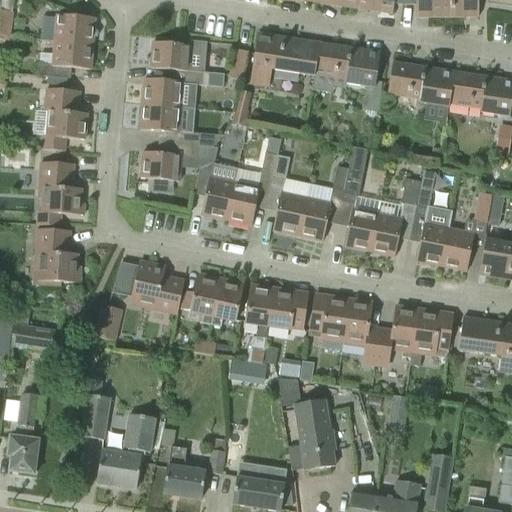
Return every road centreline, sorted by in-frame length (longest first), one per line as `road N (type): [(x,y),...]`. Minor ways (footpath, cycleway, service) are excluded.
road 1 (residential): [(511,305),(259,265),(125,238),(107,225),(103,192),(123,0)]
road 2 (residential): [(511,55),(145,0)]
